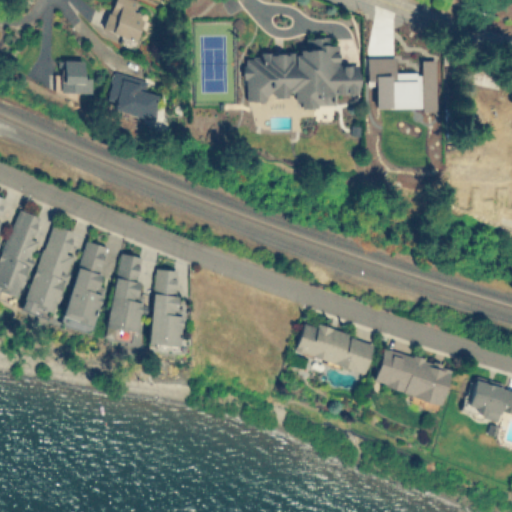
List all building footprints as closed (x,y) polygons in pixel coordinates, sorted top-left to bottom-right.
[(134,10),(137,0),(110,0),(101,29),(134,39),(143,13),(134,10)] [(241,53),(242,100),(264,100),(264,95),(290,94),(291,105),(333,104),(333,93),(357,92),(356,64),(337,64),(336,43),(327,43),(327,35),(304,36),(305,51),(241,53)] [(88,74),(80,74),(80,58),(57,58),(57,91),(88,91),(88,74)] [(494,87),(496,71),(470,67),(468,83),(494,87)] [(146,79),(111,70),(104,97),(113,99),(111,108),(149,118),(156,93),(143,90),(146,79)] [(511,153),(511,121),(505,121),(504,132),(491,131),(489,152),(511,153)] [(442,171),(482,175),(483,158),(444,155),(442,171)] [(459,209),(477,209),(477,192),(459,192),(459,209)] [(0,290),(16,296),(36,240),(29,237),(37,215),(14,207),(0,244),(0,290)] [(71,230),(48,222),(18,308),(36,314),(38,307),(51,312),(71,255),(63,252),(71,230)] [(58,322),(85,329),(107,245),(80,239),(58,322)] [(143,256),(115,251),(102,325),(129,330),(143,256)] [(179,306),(170,305),(175,269),(152,266),(144,341),(175,344),(179,306)] [(361,371),(370,340),(300,319),(290,351),(361,371)] [(449,364),(380,345),(369,384),(439,403),(449,364)] [(511,389),(470,376),(459,409),(494,420),(498,409),(511,413),(511,389)]
